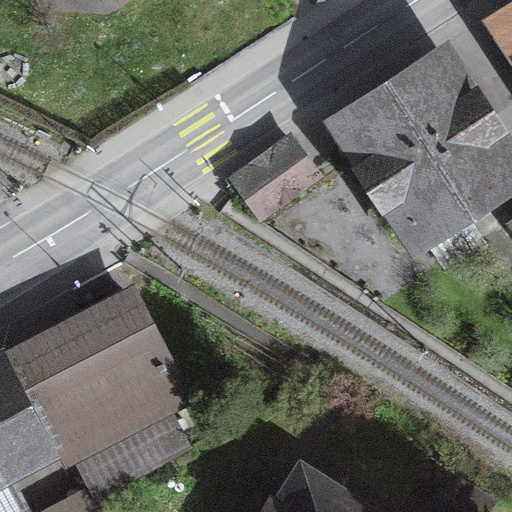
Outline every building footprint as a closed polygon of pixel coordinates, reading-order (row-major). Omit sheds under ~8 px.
[(510,170),(443,65),(350,126),(417,230),(510,170)] [(237,178),(262,213),(315,174),(290,140),(237,178)] [(128,290),(20,345),(99,495),(176,452),(154,410),(183,396),(128,290)] [(0,468),(39,448),(0,374),(0,511),(15,511),(22,509),(0,468)] [(286,501),(273,493),(260,511),(363,511),(303,474),(286,501)] [(481,511),(489,501),(453,476),(433,506),(441,511),(481,511)] [(100,511),(90,493),(53,511),(100,511)]
